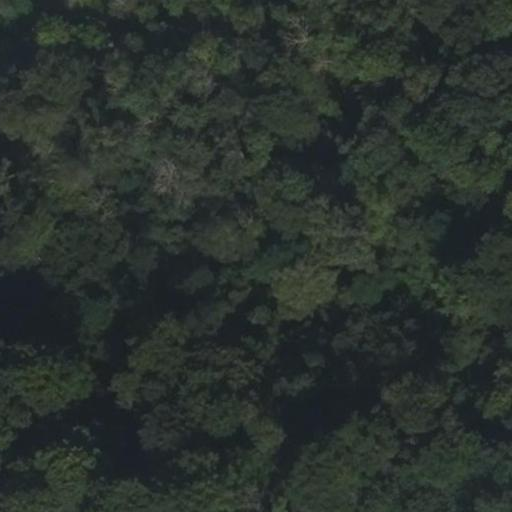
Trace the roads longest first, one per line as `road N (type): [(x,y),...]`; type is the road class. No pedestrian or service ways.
road 1 (track): [(0,480),(511,40)]
road 2 (unclassified): [(0,96),(157,62),(300,0)]
